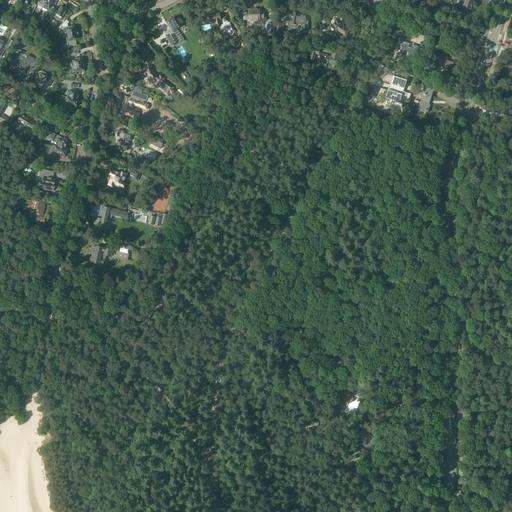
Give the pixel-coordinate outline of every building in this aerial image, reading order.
[(52,1),(51,0),(46,0),(43,7),(48,10),(47,11),(50,13),(51,11),(48,9),(51,5),(50,5),(52,1)] [(460,0),(459,5),(460,5),(463,6),(471,9),(474,0),(460,0)] [(55,15),(55,16),(54,17),(51,15),(49,19),(52,21),(54,17),(60,21),(62,18),(68,9),(63,6),(63,7),(60,6),(56,14),(55,15)] [(249,13),(243,13),(244,20),(250,19),(250,20),(260,20),(260,19),(264,18),(264,12),(263,12),(260,12),(260,9),(257,9),(249,10),(249,13)] [(46,21),(50,13),(47,11),(43,19),(44,20),(40,25),(43,26),(46,21)] [(289,16),(289,17),(290,17),(292,20),(292,21),(291,24),(297,25),(302,25),(301,32),(307,33),(310,16),(304,15),(299,14),(299,13),(293,12),(293,13),(290,13),(289,16)] [(221,20),(219,14),(209,16),(211,23),(215,23),(216,26),(221,25),(221,26),(220,28),(221,31),(223,30),(223,32),(226,32),(227,34),(229,34),(230,36),(233,36),(234,34),(233,29),(231,29),(230,22),(228,23),(227,17),(223,18),(223,20),(221,20)] [(173,31),(174,33),(167,38),(172,46),(179,41),(178,38),(180,36),(176,29),(185,24),(179,15),(167,22),(173,31)] [(67,34),(75,32),(73,25),(73,26),(68,27),(67,24),(69,22),(66,20),(58,27),(61,30),(62,30),(63,31),(64,31),(65,35),(67,34)] [(337,20),(336,22),(335,21),(332,26),(335,28),(331,34),(335,36),(338,31),(341,33),(341,32),(346,35),(349,30),(340,24),(341,23),(337,20)] [(75,32),(67,34),(70,47),(76,45),(75,39),(79,38),(78,32),(75,33),(75,32)] [(0,55),(4,49),(8,51),(15,40),(10,37),(7,43),(0,39),(0,55)] [(408,48),(410,44),(409,43),(400,40),(398,47),(403,49),(401,55),(398,54),(396,59),(412,64),(414,59),(412,59),(413,54),(415,55),(418,46),(412,45),(411,49),(408,48)] [(339,59),(338,58),(339,54),(333,53),(332,57),(330,56),(330,55),(319,52),(320,49),(313,47),(310,59),(314,60),(315,54),(319,55),(318,61),(328,64),(328,63),(337,65),(339,59)] [(14,57),(12,61),(20,66),(21,64),(23,65),(21,69),(25,72),(29,65),(33,68),(36,61),(39,63),(42,58),(37,56),(35,59),(28,55),(27,57),(26,56),(25,58),(19,55),(20,52),(16,50),(12,56),(14,57)] [(448,56),(437,53),(434,63),(446,67),(443,75),(448,77),(453,63),(446,61),(448,56)] [(70,63),(71,66),(82,64),(81,58),(70,59),(71,63),(70,63)] [(169,64),(177,76),(182,73),(173,61),(169,64)] [(83,71),(82,64),(71,66),(72,69),(69,70),(70,74),(64,75),(65,78),(73,77),(72,74),(75,73),(75,72),(83,71)] [(176,88),(164,80),(165,78),(160,75),(159,76),(153,72),(150,66),(145,68),(146,69),(140,72),(142,77),(143,76),(147,84),(148,85),(148,86),(149,87),(151,87),(153,86),(153,85),(158,88),(164,92),(164,93),(165,94),(166,94),(168,94),(169,93),(170,93),(170,92),(172,94),(176,88)] [(43,89),(46,86),(49,87),(53,81),(47,78),(49,75),(42,71),(35,83),(38,85),(38,86),(38,87),(40,88),(41,88),(43,89)] [(391,82),(390,84),(392,85),(391,88),(403,92),(404,89),(407,81),(399,78),(393,76),(391,82)] [(68,90),(67,97),(78,99),(79,93),(76,92),(75,92),(76,90),(74,89),(74,88),(76,88),(78,88),(79,85),(71,84),(71,87),(69,88),(68,90)] [(417,91),(416,96),(420,97),(420,96),(422,97),(423,97),(422,101),(421,101),(419,107),(428,110),(428,111),(430,104),(427,102),(428,99),(430,100),(433,89),(423,86),(421,93),(417,91)] [(387,92),(385,98),(400,103),(402,95),(410,98),(411,94),(403,92),(391,88),(390,91),(388,91),(388,92),(387,92)] [(144,103),(143,103),(144,100),(146,101),(148,96),(133,91),(131,97),(125,95),(119,112),(125,114),(125,115),(129,117),(131,111),(132,111),(135,105),(142,108),(144,103)] [(65,99),(64,103),(76,106),(78,99),(67,97),(66,97),(65,99)] [(447,108),(436,104),(434,110),(446,114),(447,108)] [(28,120),(28,119),(20,115),(17,120),(25,125),(32,128),(34,124),(28,120)] [(124,135),(122,141),(118,140),(116,150),(123,151),(123,149),(128,150),(130,140),(131,140),(132,137),(133,137),(133,134),(133,133),(127,131),(125,131),(124,135)] [(53,142),(56,142),(55,146),(65,148),(66,142),(63,141),(64,139),(61,139),(61,138),(51,132),(47,138),(53,142)] [(28,141),(33,144),(37,135),(33,133),(30,139),(28,141)] [(163,144),(154,139),(151,144),(161,149),(163,144)] [(65,148),(55,146),(54,146),(54,148),(53,148),(52,150),(53,150),(53,152),(64,155),(66,148),(65,148)] [(41,182),(40,188),(52,191),(53,185),(52,185),(54,179),(53,179),(47,178),(49,171),(44,170),(43,177),(44,177),(43,182),(42,182),(41,182)] [(111,179),(110,179),(108,185),(113,187),(114,185),(117,186),(123,189),(125,184),(123,183),(124,180),(127,174),(122,172),(121,174),(118,173),(118,172),(112,170),(110,175),(112,176),(111,179)] [(503,192),(501,195),(509,200),(511,197),(503,192)] [(31,201),(25,200),(24,207),(30,208),(36,209),(35,213),(34,212),(34,213),(35,214),(33,221),(38,222),(38,224),(42,225),(44,218),(41,217),(43,207),(42,207),(43,204),(31,201)] [(105,230),(106,226),(108,217),(111,217),(112,215),(121,217),(121,218),(127,219),(129,213),(110,209),(110,208),(101,206),(100,213),(97,212),(96,214),(98,214),(98,217),(97,216),(97,218),(95,223),(94,228),(105,230)] [(99,264),(101,264),(104,265),(104,264),(105,264),(106,264),(107,263),(107,262),(107,261),(106,261),(106,260),(105,260),(106,259),(105,259),(106,256),(122,259),(127,261),(129,254),(124,253),(108,249),(109,246),(101,245),(100,247),(95,246),(93,246),(90,257),(89,261),(91,262),(99,264)] [(380,409),(385,412),(392,400),(387,397),(380,409)] [(317,436),(320,422),(311,421),(309,435),(317,436)] [(376,441),(372,437),(369,434),(362,441),(364,443),(363,444),(368,449),(376,441)]
